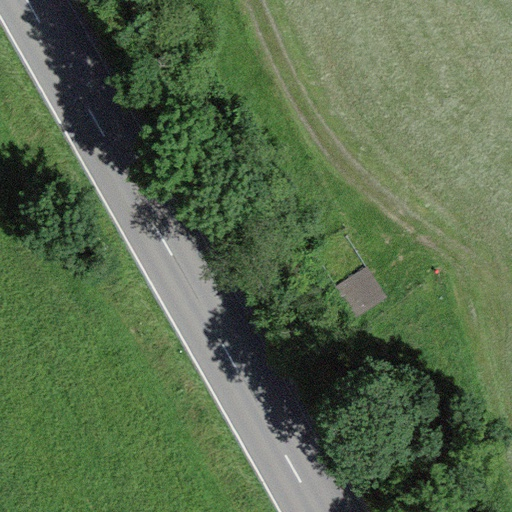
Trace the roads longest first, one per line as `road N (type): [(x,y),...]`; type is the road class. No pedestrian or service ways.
road 1 (tertiary): [(306,511),(15,0)]
road 2 (track): [(267,0),(321,135),(511,281)]
